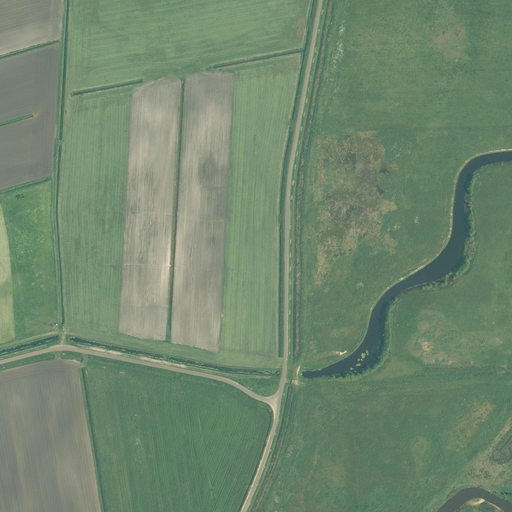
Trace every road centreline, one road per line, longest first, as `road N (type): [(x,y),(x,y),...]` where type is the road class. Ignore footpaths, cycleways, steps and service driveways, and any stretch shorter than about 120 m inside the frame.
road 1 (unclassified): [(278,402),(289,176),(320,0)]
road 2 (unclassified): [(278,402),(221,379),(72,349),(0,363)]
